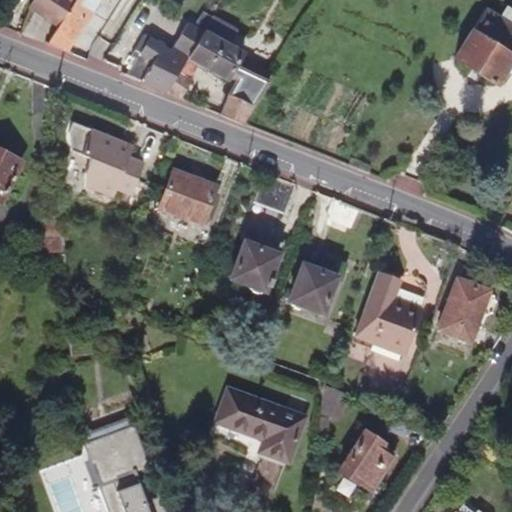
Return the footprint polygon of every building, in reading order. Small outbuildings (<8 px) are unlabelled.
[(32,0),(28,8),(58,27),(75,0),(32,0)] [(75,0),(58,27),(47,45),(66,52),(98,0),(75,0)] [(485,11),(454,59),(496,86),(505,72),(511,75),(511,73),(511,9),(507,6),(499,18),(485,11)] [(227,94),(220,115),(241,125),(273,75),(241,59),(242,55),(227,47),(234,32),(211,18),(203,32),(165,93),(181,100),(191,81),(189,80),(198,63),(226,79),(228,77),(235,81),(227,94)] [(135,60),(125,76),(140,82),(165,93),(203,32),(187,23),(171,51),(145,34),(130,57),(135,60)] [(120,142),(72,123),(68,132),(70,151),(90,159),(84,173),(84,186),(113,198),(116,190),(130,195),(143,164),(128,158),(130,153),(118,148),(120,142)] [(132,147),(120,142),(118,148),(130,153),(132,147)] [(0,202),(20,160),(0,149),(0,202)] [(172,171),(158,209),(201,225),(203,218),(209,220),(214,206),(209,204),(215,187),(172,171)] [(265,173),(254,202),(284,214),(295,184),(265,173)] [(46,252),(63,253),(61,220),(43,221),(46,252)] [(243,242),(229,279),(267,293),(281,256),(278,255),(252,245),(243,242)] [(286,306),(319,318),(333,282),(300,270),(286,306)] [(378,274),(355,337),(403,354),(419,310),(392,300),(387,298),(394,280),(378,274)] [(457,279),(438,331),(470,343),(481,314),(488,296),(489,291),(457,279)] [(394,280),(387,298),(392,300),(399,282),(394,280)] [(288,462),(304,418),(228,390),(215,422),(264,440),(259,452),(288,462)] [(83,435),(86,444),(129,427),(126,419),(83,435)] [(149,469),(133,426),(129,427),(86,444),(83,445),(107,511),(164,511),(157,494),(144,499),(135,473),(149,469)] [(360,433),(332,471),(348,482),(349,479),(365,491),(387,458),(375,449),(377,445),(360,433)]
